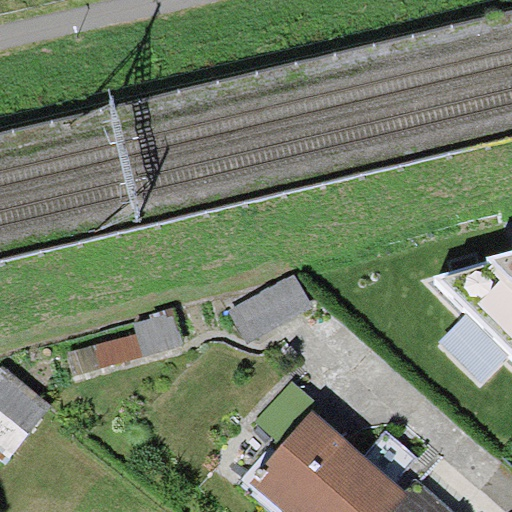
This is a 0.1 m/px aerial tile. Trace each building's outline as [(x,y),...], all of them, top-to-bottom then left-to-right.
[(511,258),(427,281),(511,363),(511,258)] [(301,272),(248,300),(261,325),(314,297),(301,272)] [(6,369),(0,374),(0,412),(25,438),(49,414),(6,369)] [(403,511),(416,497),(396,479),(421,452),(390,423),(367,448),(330,414),(337,405),(303,375),(263,419),(293,446),(260,482),(294,511),(304,511),(311,504),(319,511),(403,511)] [(416,497),(403,511),(449,511),(423,490),(416,497)]
